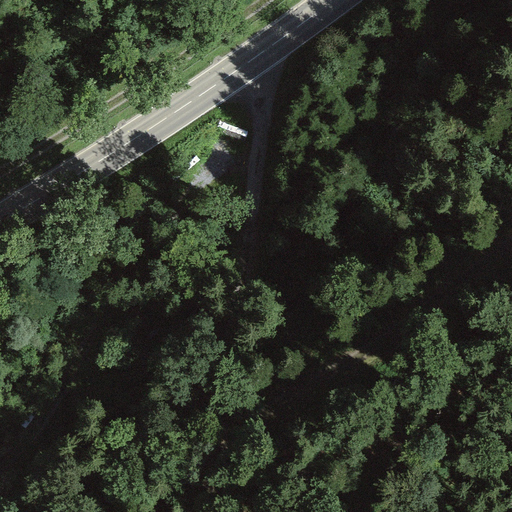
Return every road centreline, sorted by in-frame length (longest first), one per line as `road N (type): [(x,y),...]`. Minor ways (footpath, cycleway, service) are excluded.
road 1 (track): [(212,511),(267,163),(257,57)]
road 2 (secondary): [(0,220),(140,135),(333,0)]
road 3 (track): [(511,235),(323,372),(278,417),(236,511)]
road 4 (track): [(269,0),(0,168)]
